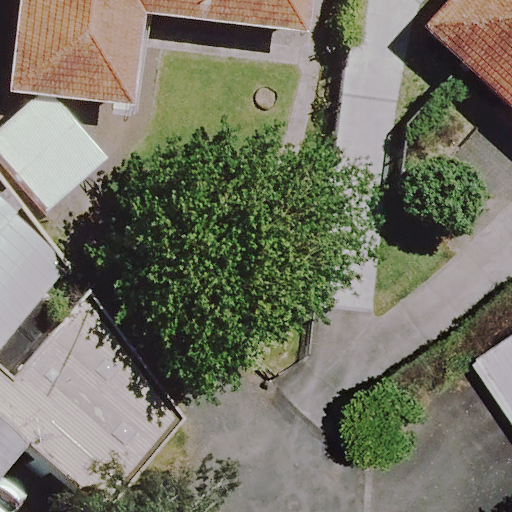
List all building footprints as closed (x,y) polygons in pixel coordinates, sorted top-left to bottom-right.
[(8,0),(0,81),(0,102),(123,115),(132,22),(297,39),(301,0),(8,0)] [(511,0),(445,0),(402,47),(511,147),(511,0)] [(104,157),(72,122),(9,118),(0,126),(0,183),(33,220),(104,157)] [(0,215),(0,450),(64,503),(142,409),(0,215)] [(511,326),(466,357),(511,425),(511,326)]
